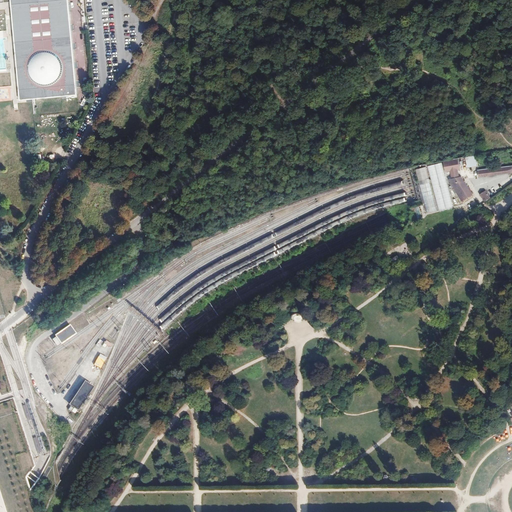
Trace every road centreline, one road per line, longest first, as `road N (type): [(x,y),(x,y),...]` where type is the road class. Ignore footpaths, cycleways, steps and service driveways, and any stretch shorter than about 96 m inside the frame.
road 1 (track): [(155,207),(413,0)]
road 2 (unclassified): [(151,17),(33,232),(25,272),(38,299)]
road 3 (track): [(176,0),(125,230)]
road 4 (unclassified): [(38,299),(155,207)]
road 5 (track): [(223,0),(285,103)]
